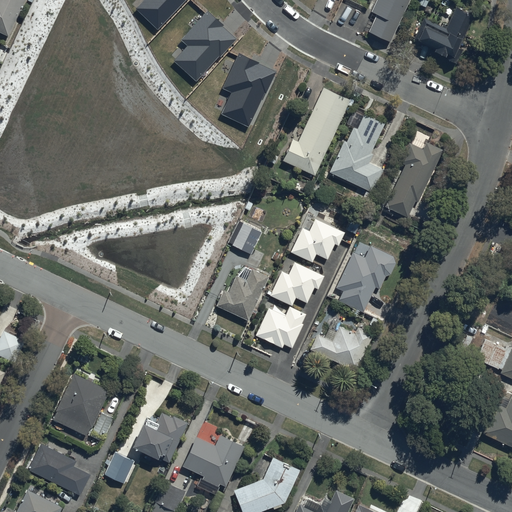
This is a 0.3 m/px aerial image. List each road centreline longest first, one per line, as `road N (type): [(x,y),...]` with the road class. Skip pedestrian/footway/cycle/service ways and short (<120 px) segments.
road 1 (residential): [(499,132),(445,286),(367,438)]
road 2 (residential): [(367,438),(72,296)]
road 3 (residential): [(499,132),(332,49)]
road 4 (residential): [(72,296),(0,449)]
road 5 (residential): [(511,507),(367,438)]
